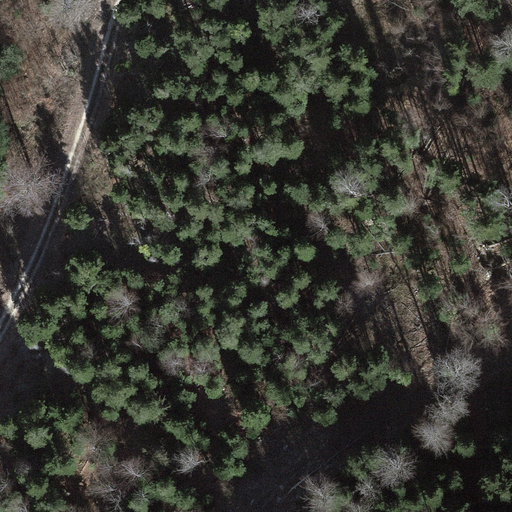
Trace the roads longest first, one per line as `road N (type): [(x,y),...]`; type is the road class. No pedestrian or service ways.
road 1 (track): [(117,0),(37,258),(0,329)]
road 2 (track): [(255,511),(333,450),(511,355)]
